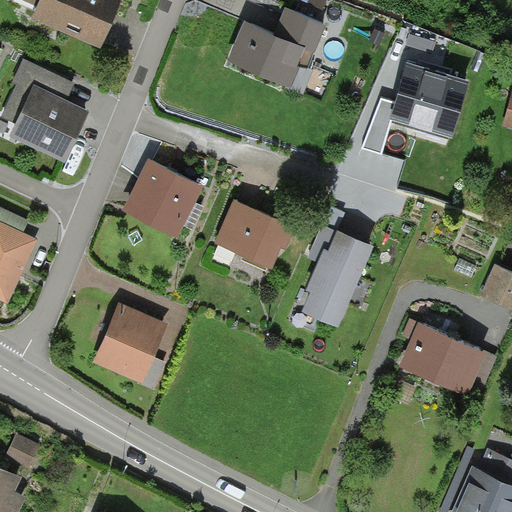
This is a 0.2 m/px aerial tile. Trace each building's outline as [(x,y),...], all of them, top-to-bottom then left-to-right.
[(21,0),(38,7),(32,20),(101,49),(122,0),(21,0)] [(274,36),(244,23),(227,62),(291,90),(301,67),(308,70),(315,54),(326,27),(285,10),(274,36)] [(469,70),(406,51),(397,82),(393,95),(390,105),(393,106),(453,124),(469,70)] [(75,84),(24,59),(12,84),(15,85),(0,116),(17,125),(11,137),(65,163),(90,112),(70,102),(67,101),(75,84)] [(511,88),(502,121),(511,123),(511,88)] [(390,105),(393,95),(381,93),(363,144),(382,150),(393,106),(390,105)] [(203,177),(147,151),(123,203),(179,229),(203,177)] [(275,210),(233,192),(215,236),(271,260),(280,239),(286,242),(296,219),(275,210)] [(0,216),(24,227),(29,216),(0,201),(0,216)] [(0,295),(8,299),(25,263),(38,234),(24,227),(0,216),(0,295)] [(338,316),(374,234),(338,219),(328,241),(324,240),(306,280),(311,282),(303,301),(338,316)] [(511,263),(496,256),(482,288),(511,301),(511,263)] [(168,317),(118,296),(92,356),(142,377),(152,352),(155,345),(168,317)] [(486,342),(418,313),(400,358),(480,392),(498,351),(485,346),(486,342)] [(152,352),(142,377),(156,383),(166,357),(152,352)] [(39,441),(16,430),(5,453),(28,463),(39,441)] [(511,454),(488,444),(480,461),(511,475),(511,454)] [(0,455),(0,511),(15,511),(27,489),(14,483),(22,467),(0,455)] [(511,511),(511,475),(480,461),(472,458),(467,469),(469,470),(455,501),(454,501),(448,511),(511,511)]
